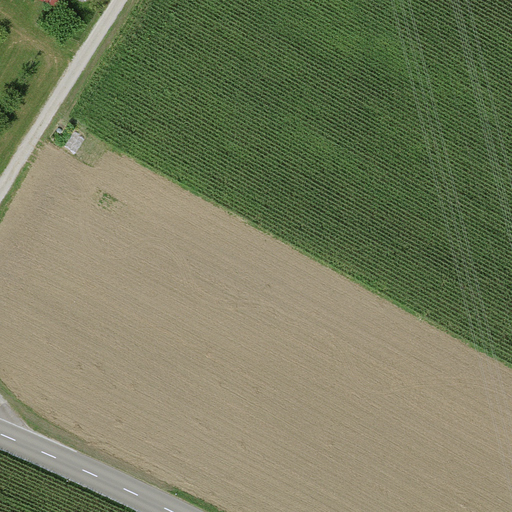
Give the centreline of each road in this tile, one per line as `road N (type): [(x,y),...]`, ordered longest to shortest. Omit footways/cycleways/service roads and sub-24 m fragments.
road 1 (track): [(0,195),(121,0)]
road 2 (tertiary): [(172,511),(0,434)]
